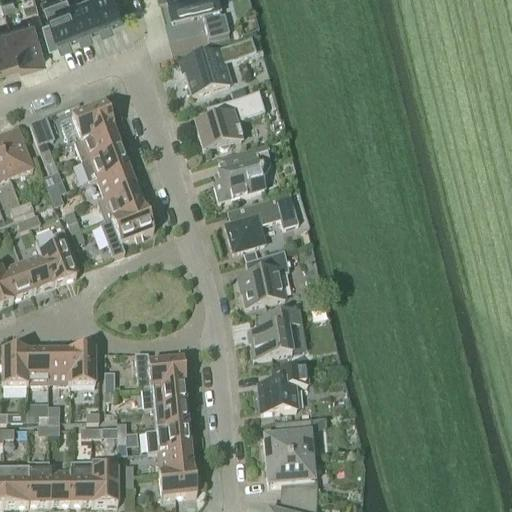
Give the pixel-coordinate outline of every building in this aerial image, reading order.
[(0,2),(2,11),(14,8),(11,0),(7,0),(0,2)] [(70,42),(69,40),(79,36),(80,36),(69,6),(66,0),(55,0),(42,5),(46,16),(47,15),(49,21),(40,24),(48,50),(59,46),(59,47),(70,42)] [(90,35),(89,32),(99,28),(101,28),(90,0),(83,0),(69,6),(80,36),(79,36),(79,39),(90,35)] [(90,0),(101,28),(99,28),(100,31),(111,27),(110,24),(121,20),(116,5),(125,2),(124,0),(90,0)] [(223,20),(219,21),(213,0),(181,0),(165,4),(165,5),(166,5),(172,28),(201,20),(207,44),(228,38),(223,20)] [(32,23),(11,29),(21,61),(16,62),(19,71),(44,63),(32,23)] [(0,31),(0,66),(0,67),(16,62),(21,61),(11,29),(0,31)] [(190,100),(228,88),(218,54),(178,66),(182,78),(184,78),(190,100)] [(234,126),(263,117),(257,97),(226,106),(230,118),(193,129),(201,156),(218,151),(222,152),(226,151),(228,148),(239,145),(234,126)] [(111,132),(111,133),(113,132),(103,108),(70,120),(79,145),(80,145),(80,144),(111,132)] [(40,159),(48,156),(44,145),(52,142),(45,122),(28,128),(40,159)] [(80,144),(80,145),(73,148),(80,167),(119,152),(111,133),(111,132),(80,144)] [(16,133),(0,139),(0,151),(11,180),(31,172),(16,133)] [(0,184),(11,180),(0,151),(0,184)] [(263,177),(269,167),(264,151),(216,165),(220,177),(215,179),(219,189),(212,191),(217,208),(262,194),(258,179),(263,177)] [(119,152),(80,167),(88,187),(95,184),(126,172),(119,152)] [(48,156),(40,159),(44,169),(52,165),(48,156)] [(103,204),(134,192),(126,172),(95,184),(103,204)] [(49,201),(58,198),(54,189),(46,192),(49,201)] [(142,212),(141,211),(134,192),(103,204),(95,206),(103,227),(109,225),(109,224),(110,223),(111,224),(142,212)] [(58,198),(49,201),(53,211),(62,208),(58,198)] [(281,233),(296,229),(288,198),(227,216),(231,227),(223,230),(231,258),(263,248),(257,230),(278,224),(281,233)] [(22,208),(25,217),(32,214),(28,206),(22,208)] [(25,217),(22,208),(9,213),(12,222),(25,217)] [(109,225),(103,227),(99,229),(111,262),(123,257),(120,248),(152,235),(143,211),(141,211),(142,212),(111,224),(110,223),(109,224),(109,225)] [(25,224),(28,232),(38,228),(35,220),(25,224)] [(28,232),(25,224),(16,227),(19,236),(28,232)] [(71,239),(79,236),(75,226),(67,229),(71,239)] [(79,236),(71,239),(74,248),(83,245),(79,236)] [(50,291),(75,282),(62,248),(37,258),(38,259),(39,259),(51,289),(50,290),(50,291)] [(278,278),(287,276),(282,255),(252,264),(255,277),(237,281),(244,312),(283,303),(278,278)] [(31,297),(50,290),(51,289),(39,259),(38,259),(19,266),(31,297)] [(0,277),(11,305),(12,305),(31,297),(19,266),(0,273),(0,277)] [(0,277),(0,310),(12,306),(12,305),(11,305),(0,277)] [(285,330),(299,328),(297,314),(257,320),(260,334),(248,336),(252,364),(290,357),(285,330)] [(68,389),(67,389),(67,390),(93,390),(93,354),(67,354),(67,356),(68,356),(68,389)] [(25,356),(26,356),(26,355),(0,355),(0,381),(0,391),(26,391),(26,389),(25,389),(25,356)] [(46,356),(26,356),(25,356),(25,389),(26,389),(47,389),(46,356)] [(47,389),(67,389),(68,389),(68,356),(67,356),(46,356),(47,389)] [(183,388),(183,389),(184,389),(181,363),(147,367),(146,359),(133,359),(136,393),(140,393),(148,392),(148,393),(150,393),(150,392),(183,388)] [(293,391),(306,390),(304,371),(270,375),(271,386),(256,388),(259,417),(295,414),(293,391)] [(103,377),(104,396),(113,395),(112,377),(103,377)] [(185,410),(183,389),(183,388),(150,392),(150,393),(148,393),(148,392),(140,393),(142,414),(152,413),(185,410)] [(104,396),(104,406),(113,406),(113,395),(104,396)] [(152,413),(154,435),(187,431),(185,410),(152,413)] [(97,426),(97,417),(85,417),(85,426),(97,426)] [(47,430),(47,421),(37,421),(37,430),(47,430)] [(47,421),(47,430),(58,430),(58,421),(47,421)] [(312,449),(328,449),(327,422),(312,423),(312,449)] [(264,466),(310,461),(308,437),(310,437),(309,424),(278,427),(279,439),(262,441),(264,466)] [(116,438),(124,438),(124,428),(115,428),(116,438)] [(47,430),(37,430),(37,440),(47,439),(47,430)] [(58,430),(47,430),(47,439),(58,439),(58,430)] [(187,431),(154,435),(144,436),(146,457),(156,456),(189,453),(187,431)] [(1,434),(2,443),(12,442),(12,433),(1,434)] [(90,442),(90,433),(80,433),(80,442),(90,442)] [(90,433),(90,442),(101,442),(101,433),(90,433)] [(124,438),(116,438),(116,449),(125,449),(124,438)] [(191,474),(191,473),(189,453),(156,456),(158,477),(158,478),(191,474)] [(310,461),(264,466),(266,490),(284,489),(284,492),(284,504),(315,506),(316,491),(315,484),(313,484),(310,461)] [(69,467),(69,476),(70,509),(90,509),(91,509),(91,475),(90,475),(90,474),(91,474),(91,467),(69,467)] [(48,509),(48,476),(48,468),(26,468),(26,475),(27,475),(27,476),(26,476),(27,509),(28,509),(48,509)] [(122,481),(131,481),(131,470),(122,470),(122,481)] [(158,478),(158,477),(157,477),(160,503),(195,499),(193,473),(191,473),(191,474),(158,478)] [(116,474),(91,474),(90,474),(90,475),(91,475),(91,509),(90,509),(90,510),(116,510),(116,474)] [(2,475),(3,511),(28,510),(28,509),(27,509),(26,476),(27,476),(27,475),(26,475),(2,475)] [(69,476),(48,476),(48,509),(70,509),(69,476)] [(131,481),(122,481),(123,491),(132,491),(131,481)]
